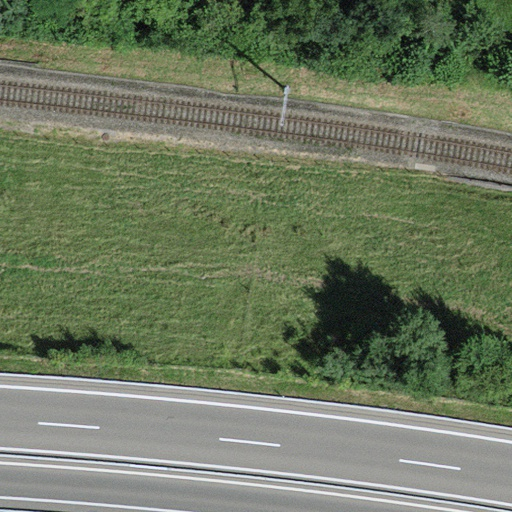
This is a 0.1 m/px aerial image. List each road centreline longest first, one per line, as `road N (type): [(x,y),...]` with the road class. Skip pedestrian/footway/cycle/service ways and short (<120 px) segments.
road 1 (trunk): [(511,477),(251,442),(0,421)]
road 2 (trunk): [(0,483),(314,511)]
